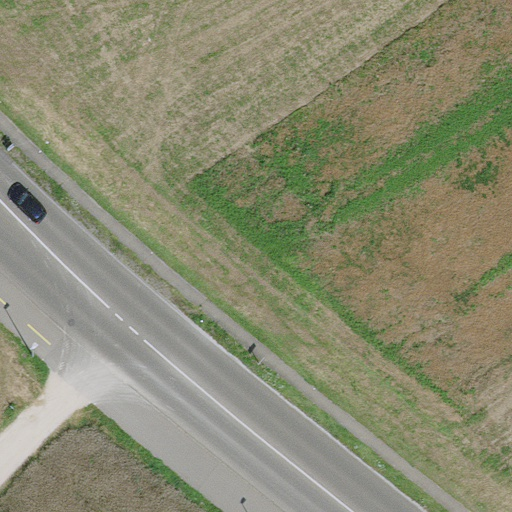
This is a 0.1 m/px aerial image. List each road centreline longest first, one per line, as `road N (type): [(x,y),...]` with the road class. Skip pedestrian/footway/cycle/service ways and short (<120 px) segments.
road 1 (primary): [(360,511),(120,324),(0,212)]
road 2 (track): [(0,452),(120,324)]
